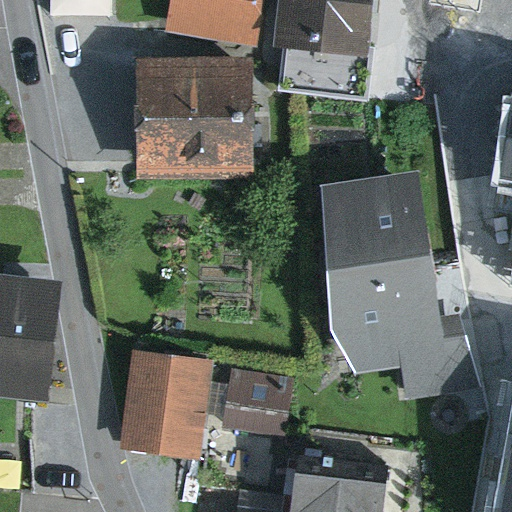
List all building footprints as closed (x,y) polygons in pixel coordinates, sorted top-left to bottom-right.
[(179,0),(175,26),(249,38),(255,0),(179,0)] [(367,0),(287,0),(279,87),(359,94),(367,0)] [(147,75),(149,170),(248,167),(245,73),(147,75)] [(413,184),(330,200),(336,332),(361,372),(404,367),(408,396),(475,386),(458,322),(434,326),(413,184)] [(0,391),(39,395),(47,295),(0,292),(0,391)] [(199,372),(144,366),(134,446),(189,452),(199,372)] [(287,384),(239,377),(232,426),(280,433),(287,384)] [(374,511),(377,485),(293,477),(290,511),(374,511)]
